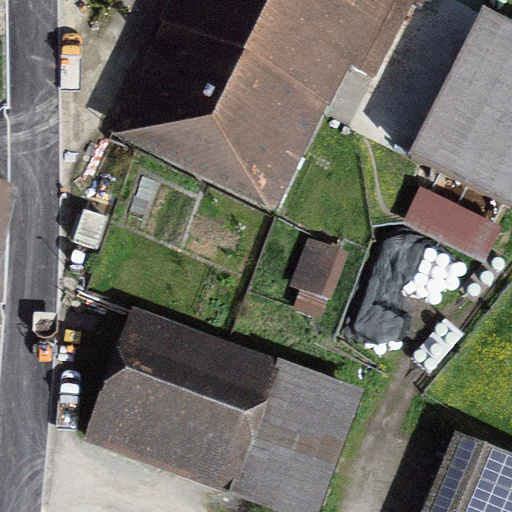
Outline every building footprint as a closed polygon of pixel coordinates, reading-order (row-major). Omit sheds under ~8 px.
[(207,0),(145,129),(267,188),(358,0),(207,0)] [(511,32),(497,25),(424,169),(511,213),(511,32)] [(510,242),(431,200),(414,232),(494,273),(510,242)] [(248,505),(289,373),(136,318),(93,450),(248,505)] [(511,511),(511,470),(455,447),(430,511),(511,511)]
